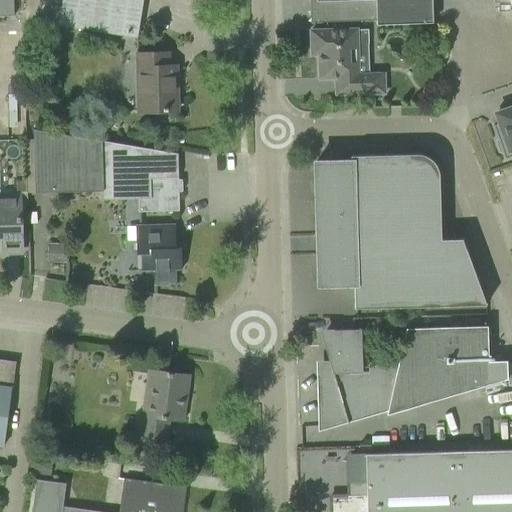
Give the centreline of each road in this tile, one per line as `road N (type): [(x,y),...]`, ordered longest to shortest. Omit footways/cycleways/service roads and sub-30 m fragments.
road 1 (unclassified): [(511,300),(445,134),(422,126),(265,133)]
road 2 (unclassified): [(0,307),(273,343)]
road 3 (unclassified): [(273,343),(265,133)]
road 4 (unclassified): [(276,511),(273,343)]
road 5 (unclassified): [(265,133),(262,0)]
